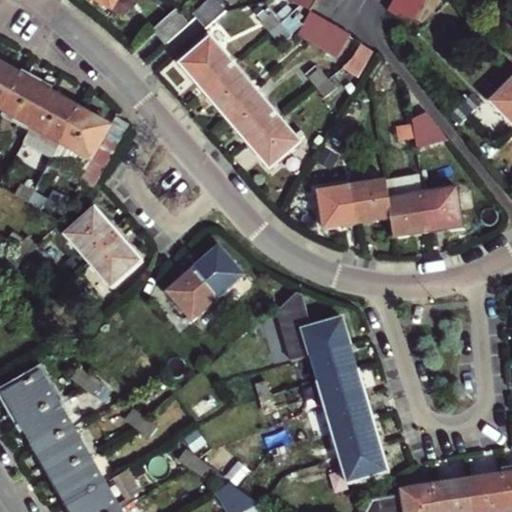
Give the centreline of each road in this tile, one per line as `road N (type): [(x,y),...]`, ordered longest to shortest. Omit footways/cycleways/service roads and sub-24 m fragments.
road 1 (residential): [(511,256),(477,273),(404,286),(345,280),(301,264),(249,223),(116,69),(40,0)]
road 2 (unknown): [(164,124),(135,165),(132,188),(176,227),(229,200)]
